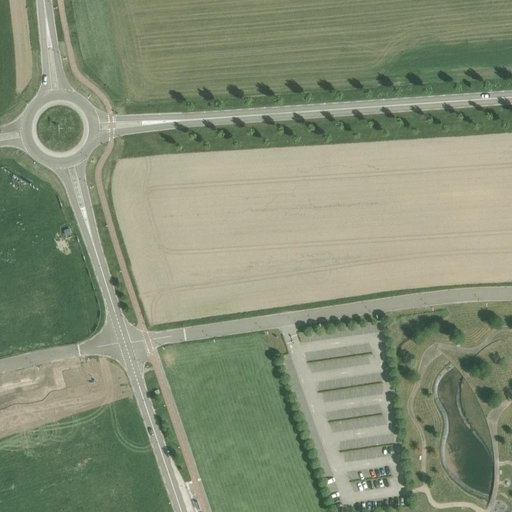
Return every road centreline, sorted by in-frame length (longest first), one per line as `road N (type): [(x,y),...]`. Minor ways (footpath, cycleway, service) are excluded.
road 1 (tertiary): [(94,128),(511,97)]
road 2 (unclassified): [(511,294),(125,343)]
road 3 (unclassified): [(125,343),(70,163)]
road 4 (unclassified): [(181,511),(125,343)]
road 5 (unclassified): [(0,366),(125,343)]
